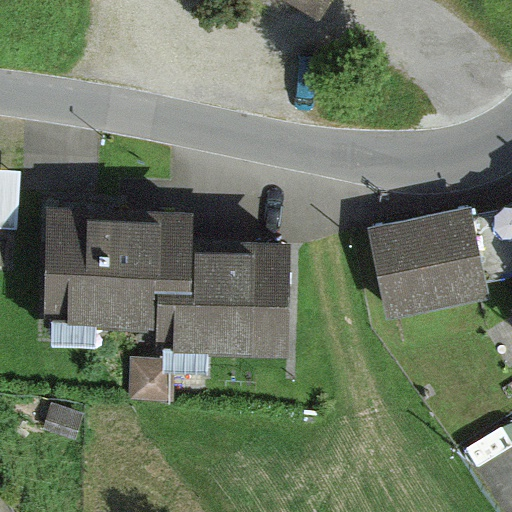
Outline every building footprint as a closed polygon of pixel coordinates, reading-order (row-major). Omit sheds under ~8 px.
[(284,0),(316,19),(327,0),(284,0)] [(19,162),(0,160),(0,222),(17,223),(19,162)] [(193,193),(45,189),(42,300),(175,304),(174,334),(288,337),(291,224),(192,221),(193,193)] [(474,193),(366,214),(385,309),(492,288),(489,270),(511,265),(511,192),(501,199),(476,204),(474,193)] [(17,511),(0,496),(0,511),(17,511)]
